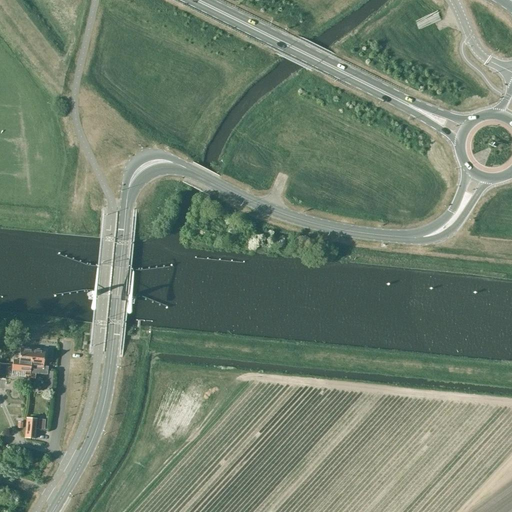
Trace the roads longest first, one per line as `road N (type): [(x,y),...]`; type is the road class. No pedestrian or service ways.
road 1 (unclassified): [(52,511),(102,407),(133,175),(156,161),(194,172)]
road 2 (unclassified): [(458,214),(415,238),(344,231),(278,213),(194,172)]
road 3 (primary): [(197,0),(423,113)]
